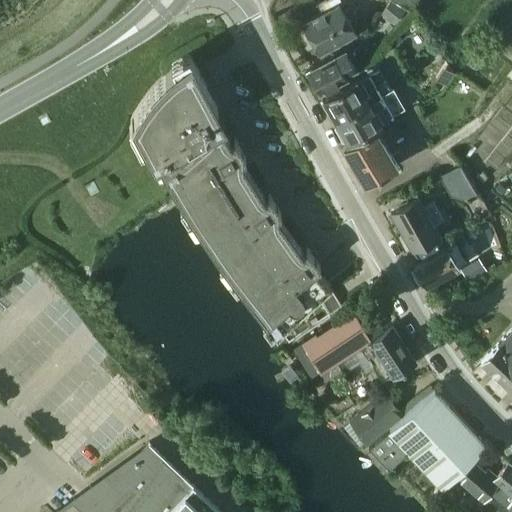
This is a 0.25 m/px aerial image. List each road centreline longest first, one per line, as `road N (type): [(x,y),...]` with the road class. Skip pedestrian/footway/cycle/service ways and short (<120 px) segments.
road 1 (unclassified): [(511,433),(431,346),(238,0)]
road 2 (unknown): [(259,38),(228,53),(220,69),(230,89),(297,207),(352,204)]
road 3 (unclassified): [(0,106),(148,25),(173,0)]
